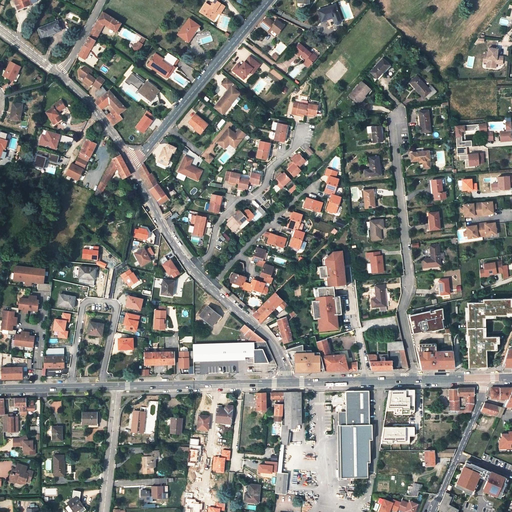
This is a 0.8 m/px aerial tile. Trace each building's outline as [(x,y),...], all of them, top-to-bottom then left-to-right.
[(14,0),(18,9),(30,4),(28,0),(14,0)] [(206,3),(200,12),(212,20),(216,12),(218,14),(220,14),(225,6),(218,2),(219,0),(214,0),(211,6),(206,3)] [(335,5),(318,11),(321,22),(333,18),(335,23),(337,25),(340,24),(341,21),(335,5)] [(95,40),(104,24),(116,32),(121,23),(103,12),(89,37),(95,40)] [(267,17),(259,26),(267,32),(274,23),(267,17)] [(199,26),(189,19),(178,35),(186,40),(191,33),(193,35),(199,26)] [(277,34),(284,26),(284,25),(277,19),(274,23),(267,32),(270,34),(273,30),(277,34)] [(61,30),(57,21),(39,29),(43,38),(52,34),(61,30)] [(43,38),(39,29),(37,30),(42,41),(53,36),(52,34),(43,38)] [(191,33),(186,40),(189,43),(195,36),(193,35),(191,33)] [(78,56),(85,60),(95,40),(89,37),(78,56)] [(295,49),(301,56),(302,55),(307,59),(305,61),(310,65),(317,57),(308,48),(307,48),(307,49),(300,43),(295,49)] [(485,55),(484,59),(488,60),(488,63),(487,67),(496,68),(497,64),(503,65),(504,57),(500,57),(499,59),(497,59),(498,50),(489,49),(489,53),(487,53),(487,55),(485,55)] [(161,64),(152,58),(147,65),(165,77),(166,76),(168,77),(173,69),(172,68),(178,59),(168,53),(162,62),(161,64)] [(236,66),(232,71),(243,79),(249,71),(252,68),(255,71),(260,64),(249,56),(244,62),(240,67),(239,68),(236,66)] [(390,65),(382,58),(370,72),(377,79),(390,65)] [(21,67),(10,62),(5,72),(6,73),(4,76),(14,81),(17,74),(21,67)] [(98,88),(104,79),(85,65),(82,69),(80,68),(78,71),(79,75),(84,79),(82,81),(89,86),(91,83),(92,84),(98,88)] [(159,90),(147,81),(145,84),(143,83),(144,81),(136,76),(135,77),(131,74),(124,82),(129,86),(130,84),(138,89),(141,85),(143,86),(140,91),(138,92),(139,93),(137,95),(152,107),(157,102),(160,101),(159,97),(156,94),(159,90)] [(428,89),(416,76),(411,81),(416,86),(414,88),(423,98),(425,96),(428,99),(433,94),(436,92),(431,86),(428,89)] [(227,78),(237,87),(238,85),(228,77),(227,78)] [(222,115),(228,109),(231,105),(236,99),(240,93),(235,89),(237,87),(227,78),(222,84),(229,90),(214,108),(222,115)] [(361,82),(349,96),(356,102),(362,95),(364,96),(370,89),(361,82)] [(125,109),(109,91),(107,92),(102,87),(95,93),(100,98),(95,102),(100,108),(108,101),(115,110),(108,114),(106,111),(103,113),(113,126),(122,119),(119,114),(125,109)] [(365,97),(364,96),(362,95),(356,102),(358,104),(365,97)] [(52,122),(60,117),(61,119),(64,117),(60,111),(65,107),(60,100),(52,106),(53,107),(46,112),(52,122)] [(303,115),(306,115),(308,105),(307,105),(300,104),(294,102),(292,114),(296,115),(301,116),(301,114),(303,115)] [(25,105),(12,103),(10,119),(18,120),(20,112),(24,113),(25,105)] [(316,115),(318,105),(308,104),(308,105),(306,115),(311,116),(312,114),(314,115),(316,115)] [(417,120),(417,127),(418,127),(421,126),(422,132),(430,131),(429,126),(429,118),(428,110),(418,111),(419,119),(417,120)] [(202,132),(208,124),(195,114),(188,122),(195,127),(196,127),(202,132)] [(273,122),(272,130),(275,130),(275,131),(286,133),(287,125),(285,125),(277,123),(273,122)] [(511,140),(511,122),(505,122),(506,131),(500,132),(500,141),(511,140)] [(475,124),(454,126),(456,147),(465,146),(466,146),(466,141),(460,141),(459,131),(475,130),(475,124)] [(379,126),(371,127),(373,142),(382,141),(381,134),(380,134),(379,126)] [(246,134),(240,129),(235,134),(228,128),(220,139),(220,141),(218,143),(223,148),(227,142),(229,143),(231,143),(236,147),(246,134)] [(42,134),(38,144),(57,149),(60,135),(48,131),(46,135),(42,134)] [(275,131),(273,140),(284,142),(286,133),(275,131)] [(77,181),(95,144),(86,140),(77,157),(77,158),(75,163),(72,162),(66,174),(76,179),(75,181),(77,181)] [(269,143),(259,141),(257,149),(267,151),(269,143)] [(174,152),(176,148),(167,144),(165,148),(164,148),(158,161),(167,165),(169,161),(168,160),(172,152),(174,152)] [(465,146),(456,147),(456,155),(459,155),(459,160),(464,159),(465,168),(474,167),(473,165),(478,165),(478,164),(483,163),(482,153),(466,154),(465,146)] [(99,189),(102,191),(116,167),(122,178),(130,174),(117,148),(116,149),(97,188),(99,189)] [(257,149),(256,158),(266,160),(267,151),(257,149)] [(34,165),(45,168),(47,160),(58,163),(59,155),(38,150),(34,165)] [(428,151),(410,153),(411,161),(419,160),(419,162),(423,162),(423,169),(430,168),(428,151)] [(209,154),(205,159),(210,163),(214,158),(209,154)] [(305,161),(299,154),(297,155),(295,157),(294,155),(290,159),(292,161),(298,168),(305,161)] [(192,159),(185,156),(178,171),(198,180),(202,171),(190,165),(192,159)] [(368,157),(370,169),(370,171),(366,171),(366,172),(364,172),(364,176),(370,176),(380,175),(378,156),(368,157)] [(287,169),(293,177),(301,170),(298,168),(292,161),(289,165),(290,166),(289,168),(287,169)] [(158,184),(150,170),(148,171),(143,163),(138,170),(150,190),(157,201),(161,205),(167,200),(168,200),(169,199),(158,184)] [(337,172),(327,169),(325,175),(329,177),(324,192),(331,194),(333,195),(338,180),(335,178),(337,172)] [(228,181),(228,183),(233,185),(233,183),(236,183),(238,183),(239,177),(240,174),(230,172),(228,181)] [(258,184),(260,174),(250,172),(249,179),(248,184),(253,185),(253,183),(255,183),(258,184)] [(278,174),(275,177),(276,179),(273,181),(276,184),(273,187),(273,188),(276,192),(290,180),(284,172),(281,174),(280,176),(278,174)] [(249,179),(239,177),(238,183),(237,189),(242,190),(242,188),(244,189),(247,189),(248,184),(249,179)] [(442,192),(441,179),(431,180),(432,185),(433,185),(434,193),(435,199),(445,198),(445,192),(442,192)] [(371,189),(363,190),(365,208),(375,207),(373,196),(372,196),(371,189)] [(220,205),(222,196),(211,194),(209,203),(220,205)] [(331,194),(326,210),(335,213),(340,197),(333,195),(331,194)] [(306,198),(304,207),(319,212),(322,203),(306,198)] [(165,219),(167,218),(161,205),(157,201),(156,202),(165,219)] [(477,203),(478,218),(483,218),(483,215),(487,214),(492,214),(492,209),(492,205),(491,202),(477,203)] [(209,203),(208,211),(218,213),(220,205),(209,203)] [(477,203),(462,205),(463,207),(463,211),(464,216),(469,216),(473,215),(474,219),(478,218),(477,203)] [(247,218),(240,211),(238,213),(237,214),(235,213),(231,216),(239,225),(247,218)] [(299,223),(302,215),(293,212),(288,228),(295,230),(300,232),(303,224),(299,223)] [(440,229),(438,212),(428,213),(429,223),(431,223),(432,230),(440,229)] [(206,217),(196,215),(194,225),(206,228),(207,222),(205,222),(205,220),(206,217)] [(226,224),(232,232),(239,225),(231,216),(228,219),(229,221),(228,223),(226,224)] [(173,223),(170,217),(167,218),(165,219),(169,227),(173,223)] [(382,219),(370,221),(371,230),(372,240),(381,239),(380,229),(383,228),(382,219)] [(480,224),(482,237),(496,235),(494,223),(489,224),(485,224),(485,223),(480,224)] [(467,239),(482,237),(480,224),(475,224),(475,226),(471,226),(466,227),(466,232),(467,236),(467,239)] [(192,235),(202,237),(202,234),(203,231),(205,232),(206,228),(194,225),(192,235)] [(133,238),(147,240),(148,233),(145,229),(138,227),(138,229),(135,229),(133,238)] [(295,230),(290,245),(299,248),(304,233),(300,232),(295,230)] [(270,234),(267,242),(282,247),(285,239),(270,234)] [(96,264),(105,268),(106,264),(100,261),(100,254),(98,253),(98,246),(93,245),(92,250),(82,249),(81,259),(96,260),(96,264)] [(423,268),(432,267),(441,266),(440,258),(444,258),(444,252),(439,253),(438,245),(429,246),(431,259),(428,259),(428,258),(421,259),(423,268)] [(256,247),(253,259),(257,261),(256,264),(263,267),(264,264),(265,261),(262,260),(266,250),(256,247)] [(150,260),(143,249),(139,251),(140,252),(135,255),(141,265),(150,260)] [(343,265),(342,250),(332,251),(332,254),(329,254),(323,259),(323,265),(318,266),(318,272),(319,272),(320,277),(324,276),(327,276),(328,286),(325,286),(317,287),(318,299),(312,300),(312,304),(313,304),(314,314),(313,314),(314,318),(320,317),(322,330),(338,328),(337,317),(335,317),(335,314),(341,313),(341,309),(339,309),(338,300),(340,299),(339,295),(334,296),(333,288),(345,286),(344,270),(342,271),(341,265),(343,265)] [(366,258),(370,257),(372,272),(381,271),(380,264),(382,263),(381,256),(380,256),(379,252),(366,253),(366,258)] [(171,275),(174,278),(180,273),(170,259),(161,265),(169,276),(171,275)] [(502,266),(502,262),(484,264),(485,269),(480,270),(481,277),(489,276),(489,275),(502,272),(502,266)] [(44,274),(45,268),(15,264),(15,269),(17,269),(16,277),(23,278),(23,276),(25,277),(25,278),(33,279),(33,277),(35,278),(35,279),(42,280),(43,274),(44,274)] [(272,278),(270,277),(273,267),(264,264),(263,267),(260,276),(265,277),(263,281),(270,283),(272,278)] [(95,268),(80,266),(78,277),(94,279),(95,268)] [(17,269),(15,269),(14,278),(27,280),(27,283),(33,284),(33,280),(39,281),(43,282),(44,274),(43,274),(42,280),(35,279),(35,278),(33,277),(33,279),(25,278),(25,277),(23,276),(23,278),(16,277),(17,269)] [(129,287),(139,281),(133,272),(132,272),(129,269),(120,275),(125,283),(126,283),(129,287)] [(246,277),(233,273),(231,282),(241,285),(240,288),(245,290),(247,282),(244,281),(246,277)] [(172,281),(163,279),(161,294),(172,295),(173,288),(171,288),(172,281)] [(261,292),(264,283),(252,279),(251,284),(247,282),(245,290),(250,291),(251,289),(261,292)] [(439,279),(441,294),(449,293),(448,279),(439,279)] [(52,283),(43,282),(39,281),(38,289),(51,291),(52,283)] [(386,310),(384,285),(374,285),(376,298),(371,299),(372,307),(380,307),(380,311),(386,310)] [(271,312),(279,304),(284,309),(287,305),(275,292),(263,304),(271,312)] [(37,309),(38,298),(36,298),(37,295),(30,294),(29,297),(20,296),(19,306),(11,305),(11,310),(4,309),(2,327),(9,328),(8,332),(16,333),(15,343),(33,345),(34,335),(29,334),(29,331),(22,330),(21,333),(16,332),(16,328),(12,328),(13,323),(16,323),(17,316),(14,315),(14,310),(19,311),(19,307),(24,307),(24,311),(28,311),(28,308),(37,309)] [(75,297),(59,294),(57,305),(73,308),(75,297)] [(142,299),(129,296),(127,301),(129,302),(128,306),(140,309),(142,299)] [(511,298),(483,299),(483,300),(479,300),(479,303),(468,303),(468,308),(465,308),(466,320),(468,320),(469,334),(467,334),(467,346),(469,347),(470,367),(487,367),(487,350),(495,350),(498,350),(497,343),(500,343),(499,336),(497,336),(486,337),(486,318),(486,316),(507,315),(507,316),(511,315),(511,298)] [(260,323),(271,312),(263,304),(252,315),(260,323)] [(219,316),(207,306),(200,315),(211,325),(219,316)] [(166,310),(155,309),(154,328),(163,329),(163,319),(165,319),(166,310)] [(431,311),(410,316),(412,322),(415,321),(416,327),(413,328),(414,332),(422,331),(433,331),(445,328),(442,319),(445,318),(444,309),(435,310),(435,312),(431,313),(431,311)] [(57,338),(67,339),(69,331),(65,331),(66,322),(69,322),(70,314),(62,313),(61,320),(54,319),(52,331),(58,332),(57,338)] [(140,316),(126,313),(122,328),(136,332),(140,316)] [(277,320),(283,338),(281,339),(283,344),(293,341),(285,317),(277,320)] [(103,324),(90,322),(88,334),(94,335),(94,333),(101,335),(103,324)] [(249,329),(244,324),(240,329),(245,333),(243,335),(249,339),(253,342),(265,342),(249,329)] [(121,349),(133,348),(132,338),(118,339),(119,344),(120,344),(121,349)] [(329,351),(328,345),(326,338),(316,341),(319,351),(325,371),(357,370),(357,362),(348,363),(346,364),(346,362),(344,354),(331,355),(329,351)] [(270,351),(265,342),(253,342),(246,342),(193,344),(194,358),(194,362),(245,360),(245,356),(253,356),(254,360),(254,363),(269,362),(264,351),(270,351)] [(402,342),(387,342),(387,350),(400,350),(403,369),(408,369),(402,342)] [(295,372),(325,371),(319,351),(314,351),(314,349),(313,347),(311,346),(310,345),(307,344),(304,344),(302,344),(300,344),(295,346),(296,347),(284,353),(293,369),(295,369),(295,372)] [(64,355),(64,348),(53,348),(44,348),(44,357),(45,367),(63,367),(62,355),(64,355)] [(143,353),(144,365),(174,363),(173,351),(143,353)] [(188,351),(179,351),(179,358),(179,367),(189,367),(188,351)] [(434,351),(418,352),(423,369),(455,369),(455,352),(434,351)] [(392,369),(392,360),(388,360),(377,361),(376,354),(367,355),(371,370),(392,369)] [(2,379),(23,378),(23,367),(20,367),(16,367),(1,367),(2,379)] [(491,399),(501,398),(501,400),(505,400),(505,399),(508,399),(511,389),(511,387),(491,388),(488,396),(491,397),(491,399)] [(450,400),(450,411),(458,411),(458,407),(458,396),(458,388),(449,389),(449,396),(449,399),(449,400),(450,400)] [(458,396),(466,395),(466,403),(465,407),(458,407),(458,411),(464,411),(471,411),(473,404),(473,388),(458,388),(458,396)] [(503,410),(511,408),(511,389),(508,399),(504,407),(503,410)] [(414,400),(417,400),(416,390),(388,390),(386,401),(387,401),(386,413),(389,413),(390,401),(400,401),(414,400)] [(369,425),(368,391),(346,391),(346,412),(346,425),(340,426),(342,478),(369,478),(368,463),(370,463),(370,440),(373,440),(372,425),(369,425)] [(284,393),(285,424),(289,425),(289,428),(295,428),(295,424),(300,424),(300,419),(297,419),(297,392),(284,393)] [(257,410),(265,409),(265,393),(256,393),(257,410)] [(26,407),(26,398),(14,398),(14,406),(20,406),(20,415),(26,415),(26,411),(26,407)] [(276,402),(275,402),(274,414),(274,420),(281,420),(282,415),(283,399),(276,399),(276,402)] [(481,411),(500,417),(503,410),(504,407),(498,406),(498,407),(485,403),(481,411)] [(224,409),(217,408),(215,422),(226,423),(230,424),(230,423),(231,410),(224,409)] [(143,434),(145,412),(133,410),(133,415),(135,415),(134,418),(132,417),(131,432),(143,434)] [(97,419),(97,412),(82,412),(82,424),(87,424),(87,427),(96,427),(96,419),(97,419)] [(198,415),(197,429),(207,430),(208,422),(209,417),(209,416),(198,415)] [(3,417),(3,432),(17,432),(17,417),(8,417),(3,417)] [(181,434),(182,419),(171,418),(169,433),(181,434)] [(287,445),(289,428),(289,425),(285,424),(281,424),(279,444),(287,445)] [(415,435),(415,426),(384,426),(384,442),(410,442),(410,435),(415,435)] [(62,441),(61,427),(52,427),(52,441),(62,441)] [(510,433),(502,433),(503,438),(500,438),(500,451),(511,449),(511,430),(510,431),(510,433)] [(25,435),(18,439),(13,439),(13,446),(20,446),(20,445),(23,444),(23,450),(26,450),(26,455),(35,454),(35,450),(32,450),(32,441),(27,441),(27,439),(25,435)] [(425,466),(434,465),(433,450),(424,450),(424,456),(423,456),(423,459),(425,459),(425,466)] [(147,456),(142,456),(143,473),(154,473),(153,468),(155,468),(155,456),(159,456),(159,451),(151,451),(151,456),(147,456)] [(63,475),(63,455),(53,456),(54,472),(54,475),(63,475)] [(485,491),(502,497),(510,476),(467,460),(457,486),(467,489),(466,491),(474,494),(481,476),(489,479),(485,491)] [(18,480),(21,481),(21,482),(24,484),(25,481),(29,483),(33,472),(29,470),(28,471),(26,471),(27,467),(18,464),(15,470),(16,471),(15,475),(11,473),(8,480),(13,482),(18,481),(18,480)] [(286,473),(277,472),(275,493),(284,494),(286,473)] [(410,486),(408,495),(414,496),(417,484),(413,483),(412,487),(410,486)] [(248,494),(248,496),(244,496),(244,501),(250,502),(258,503),(260,485),(249,484),(248,494)] [(166,489),(166,486),(162,486),(154,486),(152,486),(152,493),(149,493),(149,492),(146,492),(146,490),(141,491),(141,501),(152,501),(152,498),(162,497),(162,489),(166,489)] [(448,504),(451,497),(448,495),(449,494),(445,492),(438,510),(442,511),(441,511),(457,511),(461,505),(457,503),(455,507),(448,504)] [(72,511),(74,511),(83,506),(76,496),(66,503),(68,505),(72,511)] [(416,511),(419,503),(410,500),(409,502),(402,500),(401,503),(380,496),(378,503),(380,504),(377,511),(390,511),(392,509),(401,511),(416,511)]
